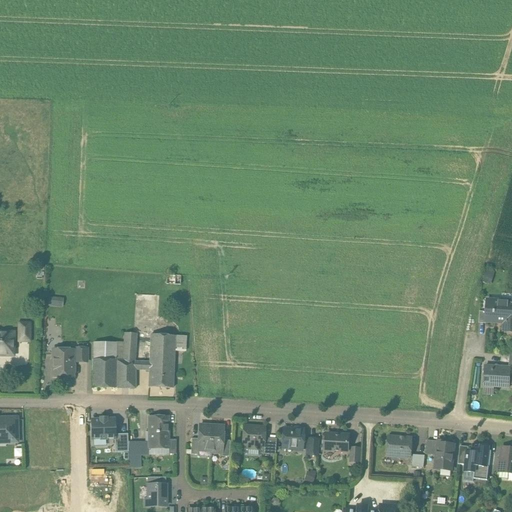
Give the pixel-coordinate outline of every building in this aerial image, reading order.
[(481,281),(491,283),(494,271),(483,268),(481,281)] [(181,276),(167,276),(166,285),(180,285),(181,276)] [(49,297),(48,307),(63,308),(63,298),(49,297)] [(511,301),(487,300),(486,312),(485,322),(486,322),(504,323),(503,332),(505,332),(506,329),(511,329),(511,301)] [(12,334),(0,333),(0,354),(12,355),(12,334)] [(123,361),(93,360),(92,388),(115,389),(135,389),(135,370),(136,362),(134,362),(136,334),(124,334),(124,344),(123,361)] [(175,337),(150,335),(150,352),(174,353),(174,351),(175,337)] [(185,337),(175,337),(174,351),(185,352),(185,337)] [(124,344),(93,343),(93,360),(123,361),(124,344)] [(87,349),(75,349),(75,363),(87,363),(87,349)] [(62,353),(53,352),(53,360),(51,362),(51,367),(53,368),(53,378),(72,378),(72,351),(64,351),(62,353)] [(174,353),(150,352),(149,363),(149,371),(148,387),(173,389),(174,353)] [(149,363),(136,362),(135,370),(149,371),(149,363)] [(509,368),(485,366),(483,386),(509,388),(510,368),(509,368)] [(168,417),(148,417),(148,442),(148,450),(149,450),(168,450),(168,440),(168,417)] [(17,419),(0,418),(0,439),(7,439),(7,442),(17,442),(17,419)] [(91,421),(92,440),(114,439),(115,439),(114,435),(114,420),(106,420),(106,419),(100,419),(100,420),(91,421)] [(211,427),(199,426),(198,439),(198,450),(209,451),(210,451),(211,427)] [(223,428),(211,427),(210,451),(209,451),(209,453),(221,454),(222,454),(222,441),(223,428)] [(264,429),(244,427),(242,446),(262,447),(263,447),(264,439),(264,429)] [(303,431),(283,430),(282,448),(294,448),(294,450),(302,450),(303,431)] [(115,439),(114,439),(115,453),(128,453),(127,434),(114,435),(115,439)] [(341,435),(326,435),(325,451),(348,452),(349,440),(341,439),(341,435)] [(412,439),(389,437),(387,456),(410,458),(412,439)] [(276,439),(264,439),(263,447),(263,448),(262,447),(262,454),(275,455),(276,439)] [(318,440),(308,439),(307,455),(317,456),(318,440)] [(438,442),(427,440),(425,455),(436,456),(438,442)] [(230,441),(222,441),(222,454),(221,454),(221,457),(229,457),(230,441)] [(454,445),(444,444),(444,442),(438,441),(436,456),(435,469),(452,471),(454,445)] [(149,454),(149,450),(148,450),(148,442),(128,442),(128,454),(137,454),(149,454)] [(468,447),(460,446),(458,464),(465,465),(467,452),(468,452),(468,447)] [(480,446),(479,449),(474,448),(473,452),(468,452),(467,452),(465,465),(465,472),(474,473),(474,479),(487,481),(489,466),(487,463),(488,447),(480,446)] [(360,449),(352,448),(351,462),(359,463),(360,449)] [(511,449),(502,448),(501,456),(499,458),(501,461),(500,470),(507,471),(508,473),(511,473),(511,449)] [(137,454),(128,454),(129,472),(137,472),(137,454)] [(425,456),(413,455),(412,467),(424,468),(425,456)] [(309,470),(305,479),(314,482),(318,473),(309,470)] [(0,478),(0,498),(10,499),(9,478),(0,478)] [(165,486),(147,486),(147,499),(145,499),(145,507),(150,507),(166,507),(166,486),(165,486)]
